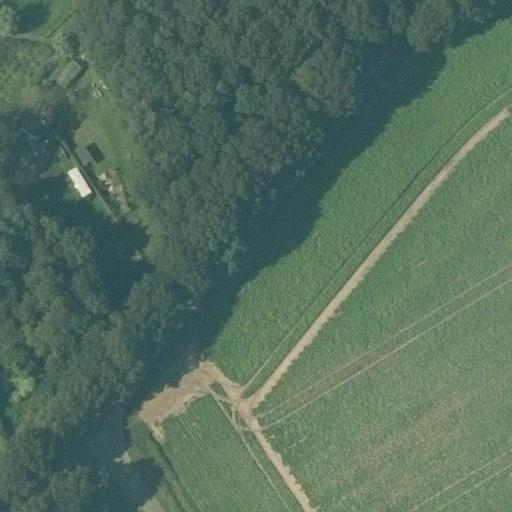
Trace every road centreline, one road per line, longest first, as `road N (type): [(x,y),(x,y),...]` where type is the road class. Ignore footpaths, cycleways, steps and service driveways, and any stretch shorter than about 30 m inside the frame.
road 1 (unclassified): [(423,0),(89,408)]
road 2 (unclassified): [(89,408),(7,511)]
road 3 (unclassified): [(160,511),(89,408)]
